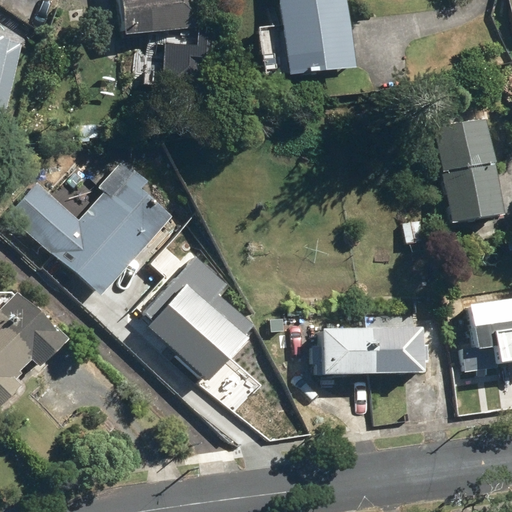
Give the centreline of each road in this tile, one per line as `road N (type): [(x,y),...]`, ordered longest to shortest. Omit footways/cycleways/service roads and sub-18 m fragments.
road 1 (residential): [(511,463),(140,511)]
road 2 (unknown): [(230,499),(181,417),(0,231)]
